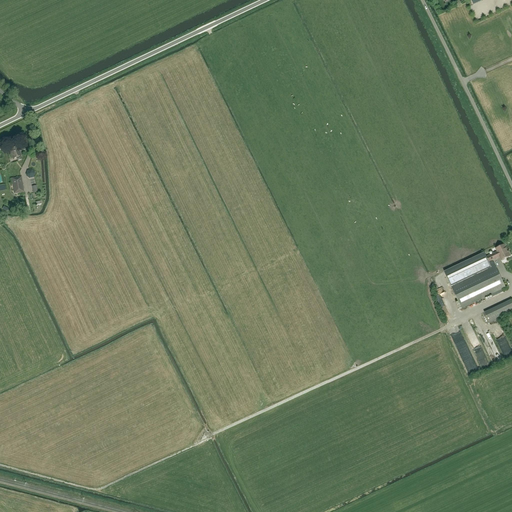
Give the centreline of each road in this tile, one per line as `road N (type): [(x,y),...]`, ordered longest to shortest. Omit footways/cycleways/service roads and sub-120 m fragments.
road 1 (unclassified): [(0,125),(263,0)]
road 2 (unclassified): [(511,184),(421,0)]
